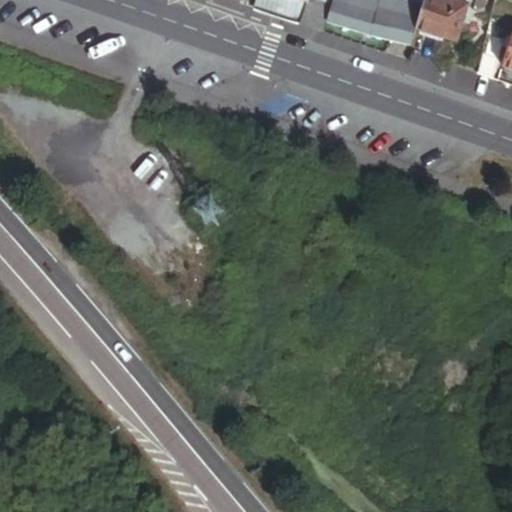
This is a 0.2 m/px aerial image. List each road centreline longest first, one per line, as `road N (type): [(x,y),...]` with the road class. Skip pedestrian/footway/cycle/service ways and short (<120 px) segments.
road 1 (secondary): [(99,0),(511,140)]
road 2 (primary): [(245,511),(0,233)]
